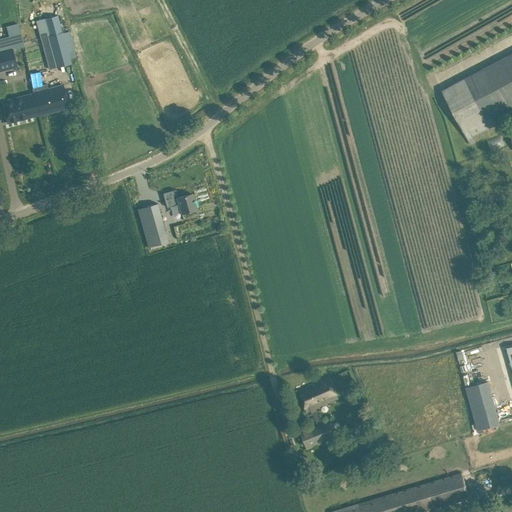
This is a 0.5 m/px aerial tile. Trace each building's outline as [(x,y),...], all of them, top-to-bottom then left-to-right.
[(69,31),(63,33),(62,33),(57,16),(45,19),(47,29),(49,37),(57,68),(72,64),(69,53),(75,51),(69,31)] [(9,36),(0,38),(0,71),(17,67),(12,49),(24,46),(21,33),(9,36)] [(471,145),(476,142),(473,138),(497,125),(493,116),(511,105),(511,53),(442,90),(471,145)] [(47,84),(33,87),(35,93),(40,114),(68,107),(66,97),(63,85),(50,88),(48,89),(47,84)] [(35,93),(1,101),(4,113),(7,123),(40,114),(35,93)] [(175,189),(163,193),(167,207),(179,204),(182,213),(196,209),(191,193),(178,197),(175,189)] [(157,203),(137,209),(148,247),(168,241),(157,203)] [(174,252),(177,261),(192,257),(189,248),(174,252)] [(322,424),(316,409),(319,409),(318,407),(338,399),(330,378),(298,391),(307,413),(311,411),(317,426),(312,429),(311,426),(300,430),(307,449),(336,439),(330,420),(322,424)] [(478,430),(500,424),(488,381),(466,387),(478,430)] [(331,511),(420,511),(469,497),(462,472),(331,511)]
